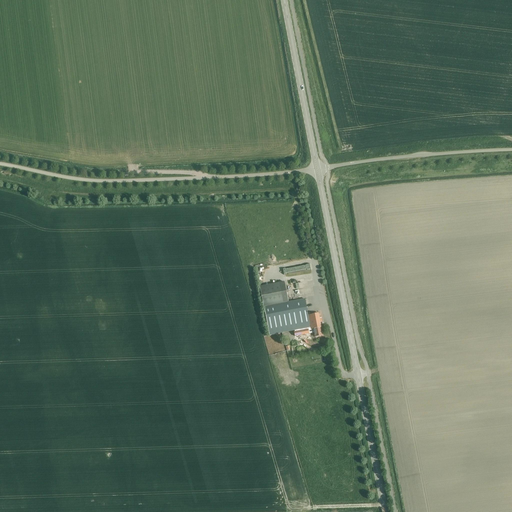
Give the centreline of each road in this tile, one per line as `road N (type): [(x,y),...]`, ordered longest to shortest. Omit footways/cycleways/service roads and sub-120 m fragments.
road 1 (tertiary): [(384,511),(316,169)]
road 2 (unclassified): [(0,164),(102,181),(316,169)]
road 3 (unclassified): [(316,169),(511,150)]
road 4 (tertiary): [(316,169),(284,0)]
